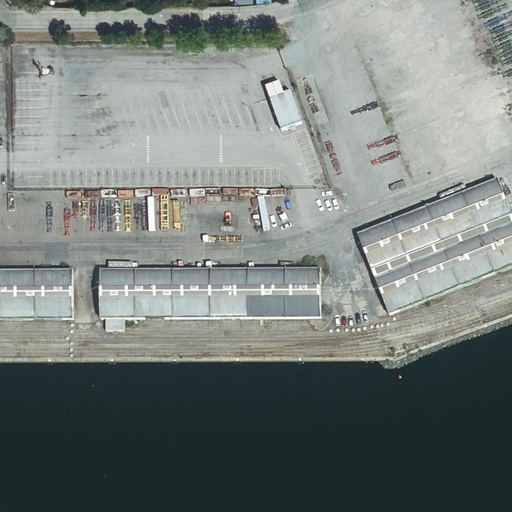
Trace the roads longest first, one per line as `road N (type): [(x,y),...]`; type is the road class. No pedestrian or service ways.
road 1 (unclassified): [(0,20),(274,16),(315,0)]
road 2 (unknown): [(338,213),(382,339)]
